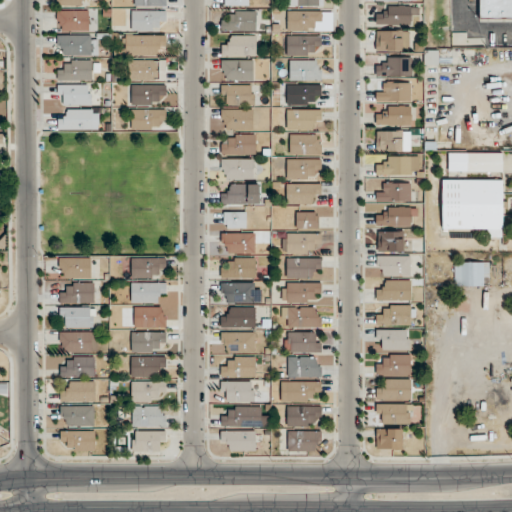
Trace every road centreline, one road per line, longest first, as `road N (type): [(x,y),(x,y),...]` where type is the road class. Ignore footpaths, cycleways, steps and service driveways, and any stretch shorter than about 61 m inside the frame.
road 1 (secondary): [(511,472),(0,480)]
road 2 (tertiary): [(25,0),(29,511)]
road 3 (residential): [(349,0),(349,511)]
road 4 (residential): [(194,0),(195,477)]
road 5 (secondary): [(349,511),(511,508)]
